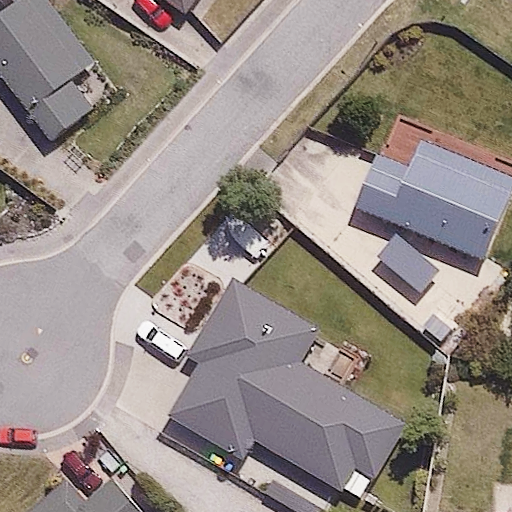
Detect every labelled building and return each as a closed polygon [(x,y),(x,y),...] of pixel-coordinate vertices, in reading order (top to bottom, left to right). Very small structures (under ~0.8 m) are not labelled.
[(29,0),(0,23),(0,74),(53,142),(96,107),(75,81),(103,59),(56,0),(29,0)] [(172,0),(191,13),(199,0),(172,0)] [(403,175),(376,165),(357,215),(492,265),(511,209),(511,186),(412,150),(403,175)] [(402,234),(381,256),(424,298),(445,276),(402,234)] [(298,361),(315,331),(240,288),(165,419),(240,462),(255,436),(367,500),(410,425),(298,361)] [(136,511),(109,481),(83,504),(63,481),(27,511),(136,511)] [(511,511),(511,483),(493,483),(492,511),(511,511)]
